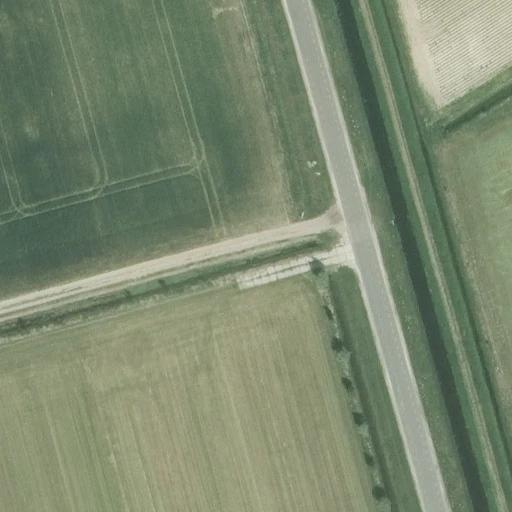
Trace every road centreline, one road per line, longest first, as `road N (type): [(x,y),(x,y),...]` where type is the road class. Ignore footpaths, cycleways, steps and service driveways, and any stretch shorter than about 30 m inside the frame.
road 1 (track): [(503,511),(361,0)]
road 2 (secondary): [(435,511),(295,0)]
